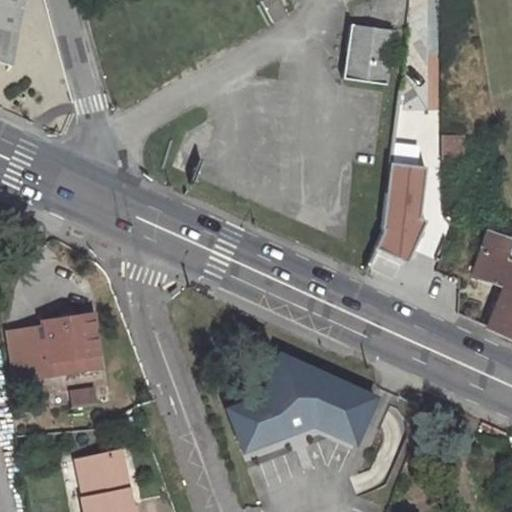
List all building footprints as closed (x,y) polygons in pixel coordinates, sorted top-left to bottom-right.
[(0,0),(0,58),(11,61),(21,0),(0,0)] [(268,25),(290,13),(282,0),(262,0),(256,4),(268,25)] [(438,108),(436,0),(407,0),(409,108),(438,108)] [(385,87),(393,37),(355,29),(347,70),(345,80),(385,87)] [(465,154),(465,133),(443,133),(443,154),(465,154)] [(421,194),(424,167),(389,162),(382,226),(384,227),(376,248),(408,262),(426,221),(423,219),(432,199),(421,194)] [(474,273),(503,286),(488,328),(506,336),(511,322),(511,254),(507,253),(511,242),(487,231),(474,273)] [(44,324),(8,329),(14,375),(98,365),(91,314),(44,319),(44,324)] [(228,409),(245,449),(314,424),(356,443),(376,397),(281,354),(261,396),(228,409)] [(70,405),(94,401),(92,383),(68,387),(70,405)] [(129,485),(123,448),(115,449),(121,487),(129,485)] [(121,487),(115,449),(80,455),(87,495),(85,495),(87,511),(133,511),(129,485),(121,487)]
